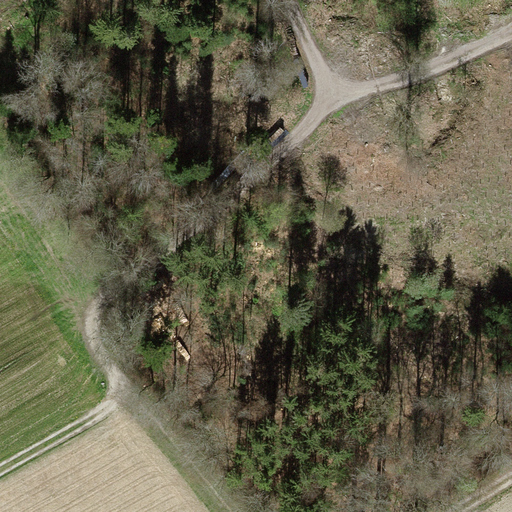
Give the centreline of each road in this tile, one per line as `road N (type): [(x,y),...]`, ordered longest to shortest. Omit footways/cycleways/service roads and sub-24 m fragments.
road 1 (track): [(0,469),(111,400),(116,384),(93,340),(93,313),(122,279),(260,176),(334,95),(288,0)]
road 2 (track): [(334,95),(411,73),(511,27)]
